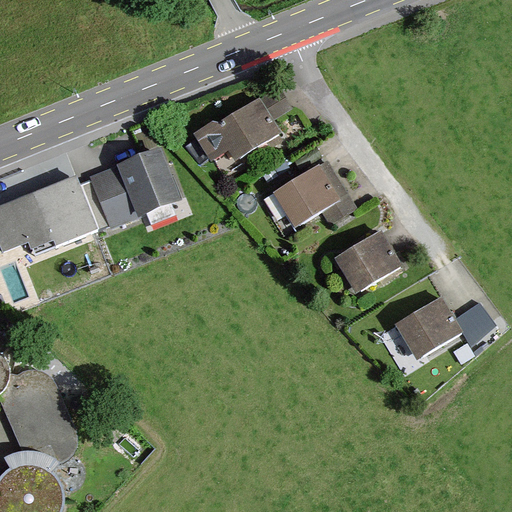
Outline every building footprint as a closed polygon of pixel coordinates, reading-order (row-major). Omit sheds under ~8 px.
[(211,162),(231,149),(238,161),(277,137),(256,103),(217,127),(211,126),(195,136),(211,162)] [(157,156),(91,182),(110,228),(175,203),(157,156)] [(324,182),(316,169),(263,202),(273,218),(279,219),(289,213),(298,227),(345,198),(332,177),(324,182)] [(98,232),(78,181),(22,202),(0,210),(0,240),(5,252),(30,243),(35,256),(98,232)] [(386,249),(378,235),(338,259),(359,293),(398,269),(386,249)] [(447,315),(438,301),(399,325),(419,359),(459,336),(446,315),(447,315)] [(16,377),(15,378),(11,383),(7,389),(6,397),(6,403),(30,457),(34,461),(38,464),(47,467),(52,467),(57,466),(61,465),(66,462),(71,457),(74,451),(75,444),(75,438),(73,432),(53,384),(46,377),(42,375),(36,373),(26,373),(20,375),(16,377)] [(44,472),(34,468),(25,467),(16,469),(8,472),(2,477),(0,479),(0,511),(60,511),(61,508),(62,501),(61,495),(59,489),(54,480),(44,472)]
